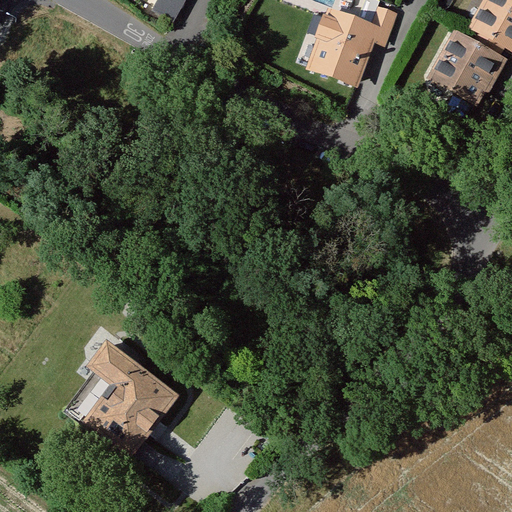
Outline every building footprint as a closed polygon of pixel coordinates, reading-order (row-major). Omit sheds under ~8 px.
[(511,0),(491,0),(475,30),(477,31),(505,46),(511,50),(511,0)] [(380,8),(373,28),(376,29),(371,42),(385,47),(397,14),(380,8)] [(373,28),(332,13),(313,66),(356,82),(371,42),(376,29),(373,28)] [(470,44),(498,59),(505,46),(477,31),(470,44)] [(470,44),(459,38),(434,81),(456,93),(474,103),(475,104),(499,60),(498,59),(470,44)] [(474,103),(456,93),(449,107),(450,115),(458,120),(466,117),(474,103)] [(175,399),(107,347),(93,366),(116,383),(87,421),(132,455),(175,399)]
